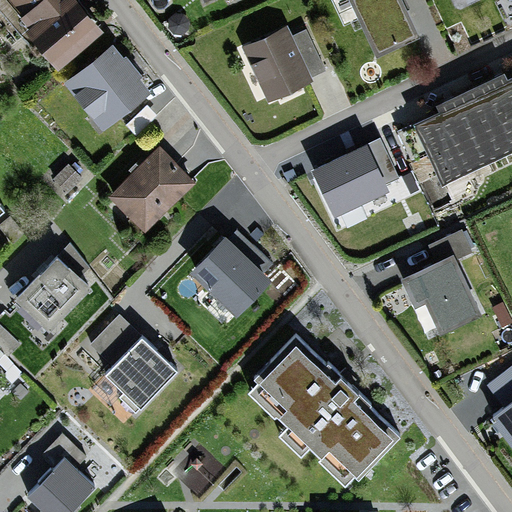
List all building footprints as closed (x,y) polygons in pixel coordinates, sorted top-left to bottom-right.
[(10,0),(60,59),(95,29),(70,0),(10,0)] [(414,33),(398,0),(354,0),(377,50),(414,33)] [(308,78),(285,29),(247,46),(270,95),(308,78)] [(145,90),(111,49),(78,75),(87,88),(80,94),(94,111),(101,105),(111,117),(145,90)] [(511,78),(424,120),(438,148),(433,150),(443,172),(511,139),(511,78)] [(191,181),(159,148),(113,193),(140,220),(160,201),(165,206),(191,181)] [(69,163),(55,177),(67,190),(81,176),(69,163)] [(24,231),(10,214),(0,222),(0,227),(12,243),(24,231)] [(470,249),(461,230),(431,244),(440,263),(407,278),(417,299),(428,294),(443,325),(476,310),(451,258),(470,249)] [(266,278),(225,239),(195,269),(236,309),(266,278)] [(39,330),(82,288),(51,256),(8,297),(39,330)] [(144,330),(100,372),(117,389),(112,394),(136,418),(184,372),(144,330)] [(295,333),(254,376),(284,404),(276,412),(322,456),(329,448),(359,477),(400,434),(370,405),(372,402),(328,360),(326,362),(295,333)] [(511,365),(488,383),(505,405),(493,414),(511,439),(511,365)] [(87,455),(75,443),(53,467),(51,465),(38,478),(40,480),(28,492),(47,511),(67,511),(95,484),(76,466),(87,455)]
